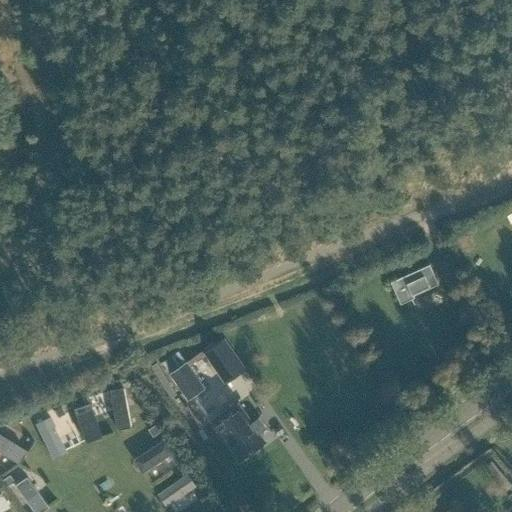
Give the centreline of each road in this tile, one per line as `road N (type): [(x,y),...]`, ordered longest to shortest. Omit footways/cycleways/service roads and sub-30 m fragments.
road 1 (track): [(511,171),(373,243),(0,388)]
road 2 (track): [(3,0),(26,35),(44,105),(45,157),(0,271)]
road 3 (tertiary): [(334,511),(511,377)]
